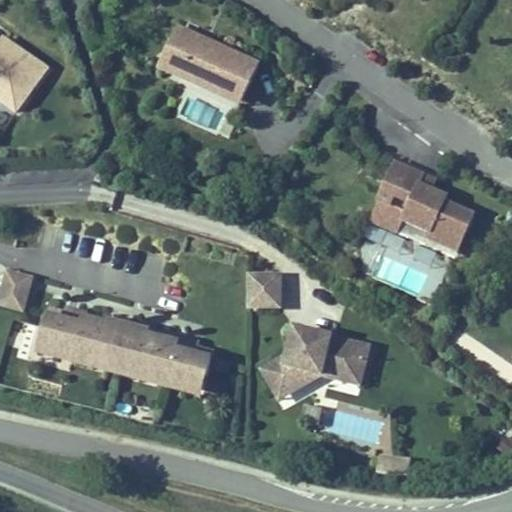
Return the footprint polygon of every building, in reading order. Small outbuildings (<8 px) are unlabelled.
[(280,70),(296,35),(218,0),(216,0),(205,26),(223,35),(219,43),(280,70)] [(223,35),(205,26),(198,41),(277,77),(280,70),(219,43),(223,35)] [(0,37),(0,126),(7,131),(52,65),(5,35),(1,38),(0,37)] [(477,211),(447,198),(450,192),(436,186),(423,181),(427,172),(428,170),(398,158),(371,220),(399,232),(405,219),(432,230),(429,237),(460,250),(477,211)] [(427,172),(423,181),(436,186),(439,178),(427,172)] [(29,285),(32,274),(8,268),(5,279),(29,285)] [(281,307),(282,275),(250,274),(249,306),(281,307)] [(26,299),(29,285),(5,279),(2,293),(26,299)] [(0,301),(24,308),(26,299),(2,293),(0,300),(0,301)] [(48,308),(42,331),(49,333),(45,349),(74,356),(75,351),(94,356),(93,361),(142,372),(143,367),(169,373),(168,378),(196,385),(200,369),(207,371),(212,347),(196,343),(186,341),(188,335),(178,333),(177,339),(148,332),(146,338),(139,337),(141,330),(112,323),(111,330),(104,328),(105,322),(83,316),(74,314),(75,309),(65,306),(64,312),(48,308)] [(111,330),(112,323),(105,322),(104,328),(111,330)] [(363,376),(371,345),(332,335),(331,340),(323,338),(324,333),(296,325),(289,353),(264,367),(277,391),(313,371),(324,374),(329,375),(331,367),(363,376)] [(146,338),(148,332),(141,330),(139,337),(146,338)] [(168,378),(169,373),(143,367),(142,372),(93,361),(94,356),(75,351),(74,356),(45,349),(49,333),(42,331),(37,353),(202,392),(207,371),(200,369),(196,385),(168,378)] [(196,343),(198,338),(188,335),(186,341),(196,343)] [(331,367),(329,375),(361,383),(363,376),(331,367)] [(281,398),(324,374),(313,371),(277,391),(281,398)] [(498,447),(511,456),(511,438),(507,434),(498,447)] [(412,458),(381,455),(379,472),(410,475),(412,458)]
